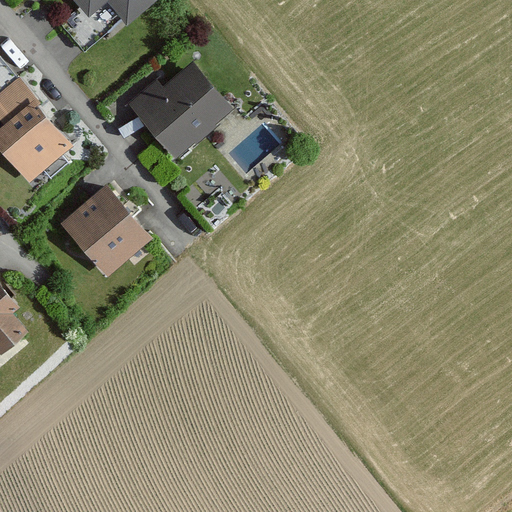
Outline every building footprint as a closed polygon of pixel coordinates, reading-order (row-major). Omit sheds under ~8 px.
[(67,0),(79,12),(92,0),(98,0),(118,21),(141,0),(67,0)] [(219,106),(180,65),(158,85),(146,73),(116,101),(167,155),(219,106)] [(10,72),(0,81),(0,161),(18,181),(68,135),(10,72)] [(98,183),(54,221),(100,274),(144,237),(98,183)] [(34,318),(0,281),(0,348),(0,349),(34,318)]
